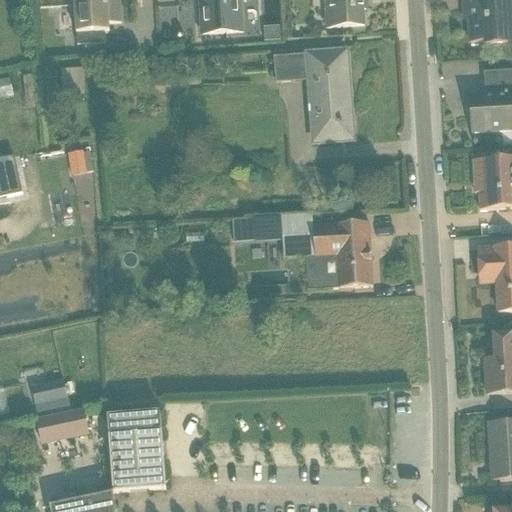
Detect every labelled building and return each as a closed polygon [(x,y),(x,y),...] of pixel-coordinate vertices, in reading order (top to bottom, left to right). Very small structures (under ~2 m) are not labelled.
[(195,0),(198,38),(241,35),(239,0),(195,0)] [(323,0),(324,31),(367,30),(366,0),(323,0)] [(511,0),(468,0),(471,51),(511,48),(511,0)] [(74,38),(105,36),(103,6),(72,8),(74,38)] [(161,47),(160,13),(144,14),(145,48),(161,47)] [(252,42),(268,41),(268,27),(252,27),(252,42)] [(307,152),(351,150),(346,51),(301,53),(307,152)] [(467,134),(511,132),(511,72),(482,74),(483,93),(466,94),(467,134)] [(480,217),(511,214),(511,161),(476,164),(480,217)] [(301,214),(243,216),(244,242),(270,241),(271,260),(302,259),(301,214)] [(220,219),(221,244),(243,244),(242,218),(220,219)] [(315,295),(373,291),(368,226),(310,230),(315,295)] [(479,298),(511,295),(511,249),(475,252),(479,298)] [(511,333),(479,335),(482,396),(511,394),(511,333)] [(109,497),(162,493),(155,415),(103,419),(109,497)] [(511,425),(487,427),(491,490),(511,488),(511,425)] [(47,499),(48,511),(106,511),(104,493),(47,499)]
